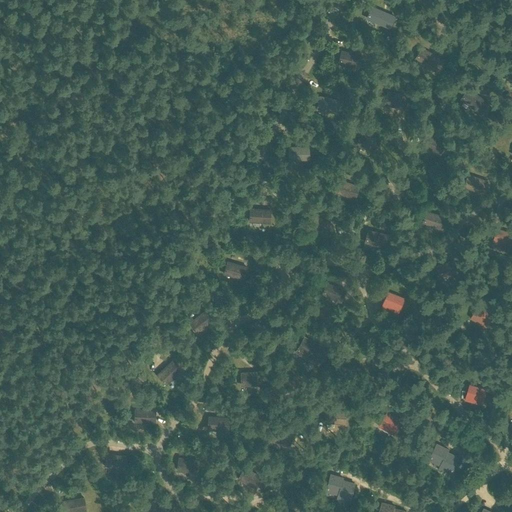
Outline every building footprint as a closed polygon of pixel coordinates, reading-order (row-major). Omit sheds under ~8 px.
[(367,18),(390,28),(395,16),(372,6),(367,18)] [(416,58),(437,71),(444,61),(423,48),(416,58)] [(339,63),(359,68),(362,55),(342,51),(339,63)] [(462,99),(482,113),(490,103),(469,89),(462,99)] [(385,104),(405,109),(408,97),(389,92),(385,104)] [(318,109),(337,113),(340,101),(321,96),(318,109)] [(358,146),(377,152),(381,139),(361,133),(358,146)] [(422,146),(441,153),(446,142),(427,134),(422,146)] [(289,147),(289,159),(309,159),(309,146),(289,147)] [(462,185),(483,192),(487,181),(467,173),(462,185)] [(336,192),(355,198),(359,186),(340,180),(336,192)] [(250,221),(270,223),(271,210),(251,208),(250,221)] [(423,223),(442,230),(446,217),(427,211),(423,223)] [(310,227),(328,237),(334,226),(317,216),(310,227)] [(492,244),(510,250),(511,244),(511,232),(498,228),(492,244)] [(365,242),(385,247),(388,235),(368,230),(365,242)] [(224,273),(244,279),(247,267),(228,261),(224,273)] [(436,267),(440,279),(459,273),(455,261),(436,267)] [(323,295),(341,302),(346,290),(327,283),(323,295)] [(381,307),(399,314),(405,297),(387,291),(381,307)] [(471,318),(487,328),(496,313),(479,304),(471,318)] [(189,323),(197,333),(213,321),(205,311),(189,323)] [(304,336),(295,351),(297,352),(302,355),(303,353),(308,356),(314,345),(315,343),(304,336)] [(308,356),(306,358),(311,360),(310,363),(314,365),(316,366),(325,352),(314,345),(308,356)] [(158,374),(166,384),(181,370),(172,361),(158,374)] [(241,372),(242,385),(262,385),(261,372),(241,372)] [(465,400),(483,406),(488,389),(470,384),(465,400)] [(135,422),(155,422),(155,409),(136,409),(135,422)] [(325,422),(345,424),(346,411),(326,409),(325,422)] [(379,426),(396,435),(404,420),(388,411),(379,426)] [(208,429),(228,431),(229,418),(209,416),(208,429)] [(270,442),(289,447),(293,434),(273,429),(270,442)] [(437,444),(429,460),(431,461),(436,463),(437,461),(442,463),(447,452),(448,450),(437,444)] [(442,465),(446,467),(445,470),(452,473),(460,457),(448,452),(442,465)] [(105,466),(125,469),(126,456),(107,454),(105,466)] [(177,470),(197,473),(199,460),(179,457),(177,470)] [(238,479),(256,488),(262,477),(244,467),(238,479)] [(330,474),(326,491),(328,492),(333,493),(334,491),(339,492),(342,480),(343,478),(330,474)] [(339,492),(338,495),(343,496),(343,498),(347,500),(350,500),(355,484),(342,480),(339,492)] [(64,500),(66,511),(72,511),(86,510),(84,497),(64,500)] [(140,511),(145,511),(159,511),(161,502),(142,498),(140,511)] [(382,503),(379,511),(393,511),(394,508),(395,506),(382,503)]
